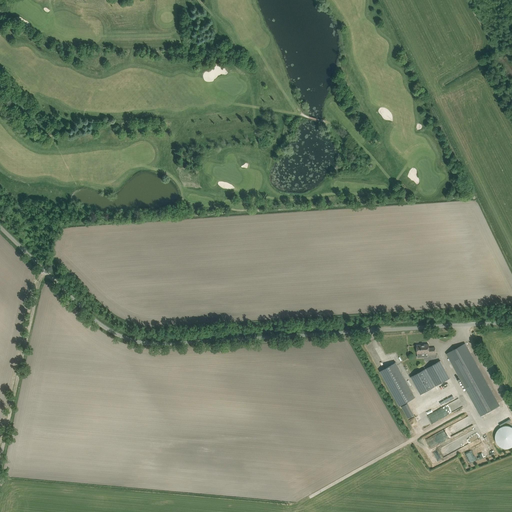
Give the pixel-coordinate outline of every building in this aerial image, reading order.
[(18,17),(17,23),(28,26),(30,21),(18,17)] [(500,406),(465,343),(447,354),(449,358),(447,359),(448,361),(450,360),(481,416),(500,406)] [(428,353),(428,355),(436,354),(435,348),(432,348),(432,349),(429,349),(429,344),(417,345),(417,354),(428,353)] [(440,361),(426,369),(436,386),(450,378),(440,361)] [(396,362),(380,371),(399,406),(415,397),(396,362)] [(435,386),(425,369),(411,377),(421,394),(435,386)] [(402,406),(407,418),(414,415),(408,403),(402,406)] [(511,427),(498,426),(496,446),(511,447),(511,427)]
